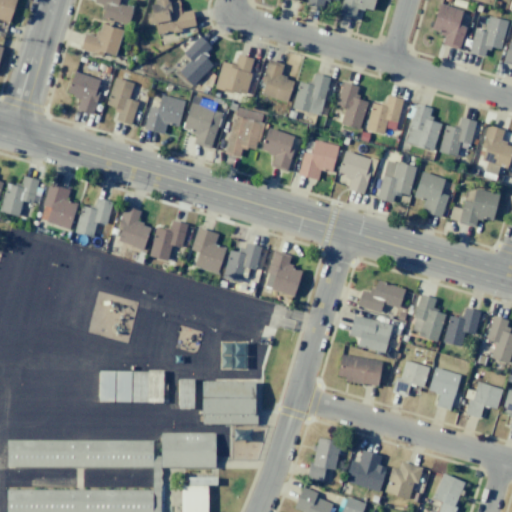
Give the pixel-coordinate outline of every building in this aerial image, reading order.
[(0,0),(0,18),(8,21),(14,0),(0,0)] [(117,0),(93,0),(93,2),(103,5),(100,18),(126,25),(131,7),(117,3),(117,0)] [(191,10),(180,11),(178,0),(172,0),(166,1),(165,0),(153,0),(154,4),(146,5),(148,24),(154,23),(155,34),(181,31),(181,27),(193,25),(191,10)] [(305,0),(305,4),(321,8),(323,0),(328,0),(336,2),(336,0),(305,0)] [(373,0),(340,0),(337,15),(353,19),(356,8),(371,12),(373,0)] [(430,30),(443,34),(440,44),(458,49),(464,26),(458,25),(462,10),(437,3),(430,30)] [(506,20),(487,16),(483,31),(473,29),(467,53),(485,57),(487,46),(500,49),(506,20)] [(121,30),(99,23),(95,37),(83,33),(78,48),(101,55),(102,52),(113,56),(121,30)] [(177,71),(190,85),(212,65),(202,54),(209,47),(199,36),(181,52),(189,61),(177,71)] [(511,41),(507,40),(502,63),(511,65),(511,41)] [(220,61),(214,88),(244,95),(252,58),(236,54),(233,64),(220,61)] [(282,64),(267,60),(258,94),(286,102),(292,79),(279,76),(282,64)] [(98,80),(72,71),(65,94),(79,98),(75,109),(91,114),(98,93),(94,92),(98,80)] [(326,77),(312,74),(310,83),(296,81),(291,109),(320,115),(326,77)] [(137,102),(127,99),(132,83),(113,77),(104,107),(117,111),(114,120),(129,125),(137,102)] [(359,128),(365,101),(355,98),(358,86),(341,82),(335,105),(343,107),(339,124),(359,128)] [(176,126),(182,100),(159,95),(156,108),(148,106),(142,129),(162,134),(164,124),(176,126)] [(370,102),(364,130),(381,134),(383,128),(394,130),(400,99),(385,95),(383,105),(370,102)] [(439,122),(427,118),(430,108),(413,103),(402,143),(431,151),(439,122)] [(182,130),(195,133),(192,144),(211,148),(219,111),(187,104),(182,130)] [(474,121),(458,117),(456,128),(443,125),(437,152),(455,156),(459,142),(469,144),(474,121)] [(285,171),(292,148),(288,147),(292,135),(266,128),(259,151),(272,155),(269,166),(285,171)] [(335,145),(312,141),(310,154),(301,152),(297,176),(316,179),(318,169),(331,172),(335,145)] [(336,174),(349,177),(346,189),(362,194),(371,163),(368,162),(369,159),(343,151),(336,174)] [(414,167),(384,160),(376,199),(391,202),(393,193),(407,196),(414,167)] [(443,179),(420,171),(412,197),(423,200),(419,211),(439,217),(446,195),(439,193),(443,179)] [(21,176),(36,179),(30,203),(20,201),(16,217),(0,212),(0,200),(5,182),(19,186),(21,176)] [(47,183),(67,189),(64,199),(75,203),(67,229),(43,222),(48,208),(40,205),(47,183)] [(497,194),(465,187),(457,223),(473,227),(475,218),(491,221),(497,194)] [(79,205),(87,207),(87,205),(92,206),(94,197),(110,201),(104,224),(93,221),(89,235),(72,231),(79,205)] [(122,206),(138,211),(134,221),(140,223),(139,226),(147,228),(140,250),(114,241),(117,229),(114,228),(122,206)] [(170,220),(185,224),(179,247),(169,245),(165,261),(146,256),(154,227),(161,229),(161,227),(168,229),(170,220)] [(196,228),(216,234),(213,244),(224,247),(216,273),(192,265),(196,252),(189,250),(196,228)] [(244,243),(243,249),(238,247),(236,252),(227,249),(220,278),(239,283),(243,268),(254,271),(260,247),(244,243)] [(272,251),(288,256),(286,263),(290,265),(290,267),(298,269),(290,295),(269,288),(273,274),(265,272),(272,251)] [(375,279),(372,289),(369,288),(367,292),(360,289),(354,306),(378,314),(382,304),(396,309),(403,289),(375,279)] [(418,293),(434,298),(430,308),(436,310),(436,312),(443,314),(434,341),(415,335),(419,321),(410,318),(418,293)] [(447,315),(455,317),(456,314),(461,316),(463,307),(478,311),(472,334),(462,332),(458,345),(440,341),(447,315)] [(351,314),(390,325),(382,353),(356,346),(358,338),(346,334),(351,314)] [(491,316),(506,320),(504,326),(509,328),(507,332),(511,333),(511,344),(506,363),(488,357),(493,342),(484,339),(491,316)] [(339,353),(380,360),(376,386),(342,380),(343,377),(335,376),(339,353)] [(403,360),(426,367),(421,387),(408,383),(404,395),(389,390),(393,377),(398,379),(403,360)] [(433,367),(458,375),(447,410),(433,405),(436,395),(432,393),(433,391),(426,389),(433,367)] [(147,370),(147,403),(162,403),(162,371),(147,370)] [(99,371),(98,402),(114,403),(114,372),(99,371)] [(115,372),(115,402),(130,403),(131,372),(115,372)] [(131,372),(131,402),(147,403),(147,372),(131,372)] [(193,380),(193,409),(178,409),(178,379),(193,380)] [(201,382),(201,423),(254,424),(255,383),(201,382)] [(476,382),(500,389),(494,409),(481,405),(477,418),(462,414),(467,399),(471,400),(476,382)] [(506,389),(511,390),(511,428),(507,427),(510,415),(499,411),(506,389)] [(160,511),(160,469),(215,469),(214,434),(159,433),(159,456),(153,456),(152,441),(6,441),(6,468),(152,468),(152,490),(6,490),(6,511),(160,511)] [(316,437),(338,441),(332,470),(322,468),(320,481),(305,478),(308,462),(311,462),(316,437)] [(360,450),(378,455),(376,464),(384,467),(376,491),(342,481),(349,459),(356,461),(360,450)] [(398,461),(420,467),(415,483),(411,482),(406,500),(381,492),(389,466),(396,468),(398,461)] [(441,473),(430,498),(440,502),(435,511),(451,511),(454,507),(451,506),(461,482),(441,473)] [(186,485),(210,484),(209,477),(186,478),(186,485)] [(180,486),(180,511),(207,511),(207,486),(180,486)] [(300,486),(315,492),(313,496),(330,504),(326,511),(300,511),(291,508),(300,486)] [(338,511),(345,496),(363,504),(360,511),(338,511)]
